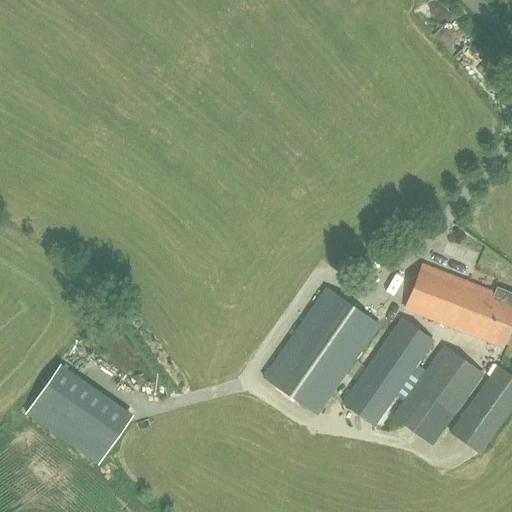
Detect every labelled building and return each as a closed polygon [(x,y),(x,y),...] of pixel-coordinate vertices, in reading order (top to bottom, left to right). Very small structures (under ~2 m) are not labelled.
[(422,265),(405,309),(502,347),(511,321),(511,293),(496,287),(494,293),(422,265)] [(379,325),(325,287),(262,376),(316,414),(379,325)] [(433,341),(401,319),(343,404),(374,426),(433,341)] [(483,375),(444,347),(393,416),(432,444),(483,375)] [(511,407),(511,377),(497,366),(450,432),(480,453),(511,407)] [(51,380),(29,413),(97,459),(119,426),(51,380)]
